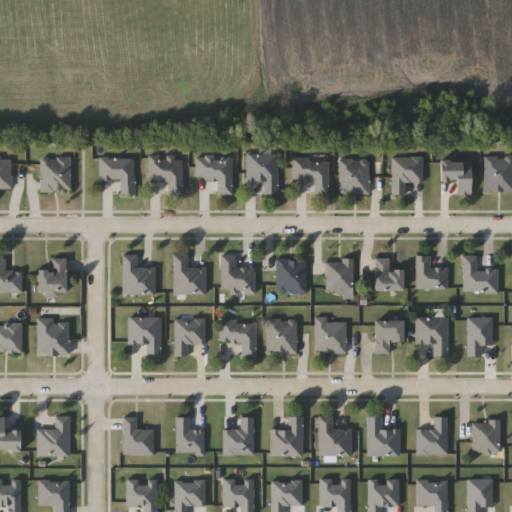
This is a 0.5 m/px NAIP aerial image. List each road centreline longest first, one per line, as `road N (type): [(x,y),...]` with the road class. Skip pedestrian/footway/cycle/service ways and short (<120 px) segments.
road 1 (residential): [(0,382),(511,388)]
road 2 (residential): [(511,225),(0,223)]
road 3 (residential): [(100,224),(99,511)]
